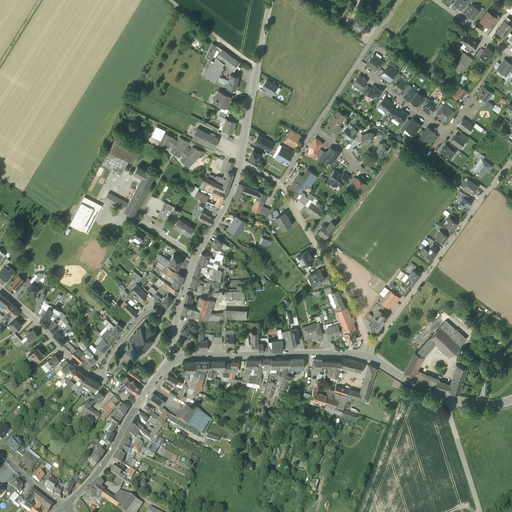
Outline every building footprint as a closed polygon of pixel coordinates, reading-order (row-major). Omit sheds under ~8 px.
[(467,0),(456,0),(454,4),(454,6),(456,8),(458,7),(461,10),(466,3),(468,0),(467,0)] [(474,10),(470,7),(466,14),(467,14),(467,16),(469,17),(470,17),(473,19),(477,13),(479,11),(475,8),(474,10)] [(490,16),(486,13),(480,22),(485,25),(485,24),(488,26),(487,27),(488,27),(490,25),(489,24),(490,23),(491,24),(492,22),(495,18),(495,17),(491,15),(490,16)] [(497,15),(495,17),(495,18),(492,22),(496,24),(500,17),(497,15)] [(364,25),(358,21),(354,27),(360,31),(364,25)] [(511,26),(504,21),(496,32),(504,37),(506,34),(508,31),(511,26)] [(478,43),(468,36),(466,39),(463,43),(466,45),(464,48),(468,51),(470,48),(473,50),(478,43)] [(206,77),(214,62),(211,60),(218,46),(212,43),(205,58),(209,60),(201,75),(206,77)] [(484,51),(480,56),(481,57),(487,62),(494,52),(487,47),(484,51)] [(481,48),(475,56),(479,59),(481,57),(480,56),(484,51),(481,48)] [(222,49),(216,57),(224,63),(233,71),(239,63),(222,49)] [(469,55),(464,52),(458,60),(463,64),(469,55)] [(381,61),(374,55),(373,56),(372,57),(372,59),(371,60),(369,60),(366,64),(374,70),(377,66),(381,61)] [(473,59),(469,55),(463,64),(467,67),(473,59)] [(214,62),(206,77),(215,81),(218,76),(224,63),(216,57),(214,62)] [(511,67),(511,65),(504,59),(500,64),(496,69),(503,74),(506,76),(510,71),(511,67)] [(463,64),(458,60),(454,66),(463,73),(467,67),(463,64)] [(387,66),(381,75),(389,81),(390,80),(395,73),(396,71),(391,68),(391,69),(387,66)] [(506,76),(503,74),(502,76),(507,80),(511,73),(510,71),(506,76)] [(230,74),(228,81),(227,87),(227,88),(235,90),(238,76),(230,74)] [(366,80),(359,75),(355,81),(355,80),(353,83),(353,84),(360,89),(363,84),(366,80)] [(215,81),(227,87),(228,81),(218,76),(215,81)] [(395,82),(393,86),(393,88),(398,92),(405,83),(398,79),(398,78),(395,82)] [(262,88),(265,90),(272,94),(277,87),(266,81),(262,88)] [(408,84),(402,91),(406,94),(410,87),(411,87),(408,84)] [(362,92),(366,95),(368,94),(367,94),(371,88),(367,85),(366,87),(362,92)] [(377,89),(373,86),(371,88),(367,94),(368,94),(370,96),(373,98),(375,99),(378,95),(377,94),(378,93),(378,94),(379,93),(381,92),(379,90),(377,90),(377,91),(376,90),(377,89)] [(461,87),(460,87),(459,86),(454,93),(453,94),(458,97),(461,99),(466,92),(462,89),(462,88),(461,87)] [(411,87),(410,87),(406,94),(404,96),(410,101),(417,92),(411,87)] [(489,91),(484,87),(478,96),(486,101),(490,96),(491,95),(492,94),(492,92),(490,91),(489,91)] [(229,96),(218,91),(212,103),(221,107),(225,109),(225,108),(228,103),(226,102),(227,100),(227,101),(229,96)] [(456,100),(458,97),(453,94),(454,93),(452,91),(449,95),(456,100)] [(423,96),(417,92),(410,101),(417,106),(419,102),(423,97),(423,96)] [(387,100),(384,98),(378,106),(386,111),(386,112),(391,105),(392,104),(389,102),(389,101),(387,100)] [(425,105),(424,107),(426,108),(425,110),(429,113),(435,105),(429,100),(425,105)] [(493,106),(488,102),(485,106),(490,111),(493,106)] [(391,105),(386,112),(386,111),(385,113),(388,115),(393,107),(391,105)] [(453,112),(443,105),(438,112),(436,115),(441,118),(443,119),(442,119),(446,122),(453,112)] [(393,107),(388,115),(392,118),(393,117),(397,110),(393,107)] [(401,111),(398,108),(397,110),(393,117),(401,122),(407,114),(404,112),(401,110),(401,111)] [(337,111),(334,115),(333,115),(332,117),(332,118),(329,122),(336,127),(336,128),(338,126),(345,116),(337,111)] [(235,121),(226,118),(223,126),(222,130),(229,133),(231,133),(235,121)] [(407,119),(402,126),(405,128),(410,121),(407,119)] [(415,122),(411,119),(410,121),(405,128),(414,135),(421,125),(416,121),(415,122)] [(472,126),(464,120),(459,126),(467,132),(472,126)] [(483,129),(475,123),(473,127),(480,132),(483,129)] [(338,126),(336,128),(336,127),(333,132),(338,135),(342,129),(338,126)] [(156,127),(152,136),(160,140),(163,133),(164,133),(164,131),(156,127)] [(350,130),(347,128),(342,134),(350,141),(352,138),(358,131),(357,130),(356,128),(355,127),(353,128),(352,127),(350,130)] [(433,131),(427,127),(421,136),(427,141),(432,134),(433,133),(433,131)] [(219,139),(197,128),(192,139),(213,150),(219,139)] [(358,131),(352,138),(355,140),(358,136),(360,133),(358,131)] [(368,132),(362,135),(363,135),(361,136),(361,139),(363,141),(363,143),(366,145),(368,143),(369,141),(371,138),(373,138),(373,133),(370,133),(369,133),(368,132)] [(192,147),(189,151),(188,151),(189,150),(187,148),(186,149),(185,148),(190,142),(183,139),(182,139),(179,137),(177,141),(173,139),(174,138),(167,134),(164,133),(163,133),(160,140),(158,144),(162,146),(168,149),(170,146),(172,148),(170,152),(173,154),(179,158),(181,155),(183,158),(180,161),(183,163),(183,164),(188,169),(194,162),(196,159),(196,160),(203,152),(196,149),(192,147)] [(296,137),(290,133),(286,142),(289,144),(288,145),(294,148),(299,140),(295,138),(296,137)] [(468,138),(461,133),(459,136),(464,140),(464,141),(465,142),(468,138)] [(432,134),(427,141),(430,144),(435,136),(432,134)] [(456,134),(451,141),(459,147),(464,141),(464,140),(459,136),(456,134)] [(274,144),(258,135),(254,143),(270,151),(274,144)] [(141,150),(117,137),(102,164),(121,174),(129,161),(133,164),(141,150)] [(315,138),(309,146),(309,153),(312,154),(313,155),(315,156),(318,148),(322,143),(315,138)] [(383,142),(379,143),(380,145),(377,150),(376,153),(379,155),(379,154),(381,156),(384,154),(387,147),(386,147),(386,145),(383,142)] [(447,146),(445,145),(441,151),(450,158),(455,152),(454,151),(447,146)] [(287,151),(281,148),(278,153),(289,159),(292,154),(287,151)] [(326,154),(321,160),(322,160),(326,163),(328,162),(329,162),(332,164),(339,153),(336,151),(334,151),(330,148),(326,154)] [(260,154),(252,151),(249,159),(261,164),(262,161),(258,159),(260,154)] [(318,158),(316,161),(319,163),(322,160),(321,160),(326,154),(323,152),(318,158)] [(289,159),(278,153),(276,157),(282,161),(286,164),(289,159)] [(482,159),(481,158),(480,160),(476,166),(477,166),(474,170),(477,172),(476,174),(476,175),(477,174),(481,178),(482,177),(481,177),(486,170),(488,172),(492,167),(482,159)] [(207,179),(204,177),(204,178),(203,178),(202,179),(203,180),(202,181),(214,187),(214,188),(223,192),(227,193),(233,174),(230,173),(233,163),(228,161),(225,171),(225,172),(223,180),(216,177),(214,182),(207,179)] [(366,165),(364,168),(373,174),(375,171),(366,165)] [(133,173),(141,178),(128,203),(108,192),(104,200),(124,211),(133,216),(148,188),(147,188),(155,174),(146,169),(145,171),(137,166),(133,173)] [(317,176),(307,169),(302,176),(299,174),(293,182),(295,183),(292,187),(299,192),(303,187),(301,186),(304,183),(309,187),(317,176)] [(337,172),(334,170),(328,179),(329,179),(327,181),(332,185),(334,183),(340,187),(341,186),(342,186),(343,184),(343,183),(344,181),(339,178),(342,175),(340,174),(341,174),(338,172),(337,172)] [(342,175),(339,178),(344,181),(345,182),(349,177),(344,173),(342,175)] [(353,177),(348,184),(351,186),(356,179),(353,177)] [(365,184),(357,178),(356,179),(351,186),(350,187),(357,192),(359,189),(361,189),(363,188),(362,187),(365,184)] [(478,187),(468,179),(463,186),(462,186),(467,190),(472,194),(478,187)] [(214,187),(202,181),(200,186),(212,192),(213,189),(214,188),(214,187)] [(238,184),(233,198),(240,200),(243,192),(245,187),(238,184)] [(463,186),(459,184),(457,186),(466,193),(467,190),(462,186),(463,186)] [(198,189),(193,186),(189,195),(199,200),(201,201),(206,203),(208,197),(197,192),(198,189)] [(259,192),(245,187),(243,192),(257,197),(258,193),(259,192)] [(223,193),(213,189),(212,192),(211,193),(220,197),(224,199),(227,193),(223,192),(223,193)] [(265,195),(258,193),(257,197),(256,200),(263,202),(265,195)] [(309,199),(303,195),(299,201),(305,206),(309,199)] [(87,233),(102,205),(84,196),(69,223),(87,233)] [(224,199),(220,197),(216,204),(216,203),(215,202),(214,205),(216,206),(220,208),(224,199)] [(461,201),(458,205),(459,205),(461,207),(465,210),(471,203),(466,200),(464,198),(461,201)] [(263,202),(256,200),(253,206),(252,210),(259,213),(261,207),(263,202)] [(174,207),(165,203),(163,208),(171,212),(174,207)] [(311,203),(307,207),(305,210),(309,213),(314,216),(314,217),(318,219),(323,212),(311,203)] [(271,211),(261,207),(259,213),(269,217),(270,214),(271,211)] [(213,220),(201,214),(202,213),(196,210),(193,216),(210,225),(213,220)] [(276,210),(270,214),(274,219),(275,218),(279,216),(276,210)] [(337,217),(329,210),(326,213),(330,216),(332,218),(330,220),(333,222),(337,217)] [(279,216),(275,218),(279,226),(280,225),(282,229),(285,227),(286,229),(292,226),(288,220),(289,220),(287,215),(286,216),(284,213),(279,216)] [(246,224),(236,218),(233,223),(232,222),(228,230),(236,235),(241,228),(243,229),(246,224)] [(457,224),(449,218),(445,225),(452,230),(457,224)] [(188,225),(178,220),(174,228),(181,231),(180,232),(183,233),(189,236),(193,228),(187,225),(188,225)] [(332,223),(331,222),(330,224),(327,227),(331,231),(335,226),(332,223)] [(327,227),(323,225),(318,232),(326,238),(331,231),(327,227)] [(145,234),(137,229),(135,232),(133,235),(133,236),(141,241),(145,234)] [(440,231),(435,238),(443,244),(446,240),(446,239),(448,237),(440,231)] [(267,239),(262,236),(257,245),(262,248),(267,239)] [(223,243),(215,238),(211,246),(213,247),(218,250),(221,246),(225,249),(227,246),(223,243)] [(424,238),(417,248),(421,251),(423,247),(428,241),(427,240),(424,238)] [(428,251),(425,254),(432,259),(437,252),(432,249),(434,246),(432,245),(428,251)] [(301,254),(297,257),(300,262),(311,255),(308,251),(301,254)] [(219,255),(216,253),(214,260),(221,262),(223,256),(219,255)] [(169,261),(159,254),(156,259),(159,261),(167,266),(168,264),(169,261)] [(208,255),(201,254),(197,263),(209,267),(212,268),(213,265),(207,263),(208,256),(208,255)] [(183,260),(173,255),(169,261),(168,264),(177,270),(183,260)] [(311,255),(300,262),(303,266),(313,260),(311,255)] [(208,256),(207,263),(213,265),(214,263),(218,264),(221,265),(221,262),(214,260),(210,259),(211,257),(210,257),(208,256)] [(4,262),(0,266),(0,267),(2,269),(7,264),(10,260),(7,258),(4,262)] [(167,266),(159,261),(155,267),(169,276),(171,277),(174,274),(171,272),(173,270),(167,266)] [(209,267),(197,263),(193,275),(198,276),(199,276),(200,271),(204,272),(207,273),(208,271),(209,267)] [(2,269),(0,271),(0,274),(6,280),(15,271),(7,264),(2,269)] [(177,270),(168,264),(167,266),(173,270),(171,272),(174,274),(171,277),(173,280),(178,273),(184,277),(185,274),(177,270)] [(216,269),(213,268),(212,272),(211,278),(219,280),(221,270),(216,269)] [(413,269),(408,276),(415,281),(420,274),(413,269)] [(311,275),(309,277),(314,286),(324,279),(319,270),(311,275)] [(141,278),(133,271),(129,275),(138,282),(141,278)] [(184,277),(178,273),(173,280),(174,280),(181,284),(184,277)] [(169,276),(166,274),(164,278),(172,283),(174,280),(173,280),(171,277),(169,276)] [(149,278),(141,285),(153,296),(155,293),(161,287),(165,282),(155,275),(151,279),(149,278)] [(25,281),(19,276),(11,284),(17,290),(22,285),(25,281)] [(408,276),(404,282),(410,287),(415,281),(408,276)] [(37,277),(32,283),(35,286),(39,281),(41,278),(37,277)] [(197,279),(192,277),(189,285),(192,286),(191,288),(195,289),(195,287),(201,289),(202,284),(199,283),(200,280),(197,279)] [(211,278),(209,277),(208,281),(208,283),(209,283),(213,284),(212,287),(218,288),(219,280),(211,278)] [(30,280),(28,278),(25,281),(22,285),(25,287),(30,280)] [(181,284),(174,280),(172,283),(171,286),(180,289),(181,284)] [(202,284),(201,289),(202,290),(203,287),(208,289),(209,283),(208,283),(208,281),(204,280),(203,281),(200,280),(199,283),(202,284)] [(165,282),(161,287),(169,292),(172,288),(165,282)] [(35,286),(32,283),(27,289),(28,290),(28,291),(29,292),(30,292),(34,295),(36,293),(37,294),(40,290),(35,286)] [(138,286),(132,292),(131,291),(128,293),(131,296),(136,302),(139,299),(140,301),(147,295),(141,289),(141,290),(138,286)] [(330,287),(324,289),(326,295),(331,293),(333,293),(330,287)] [(384,297),(389,290),(385,287),(379,294),(384,297)] [(178,292),(172,288),(169,292),(176,297),(178,292)] [(239,290),(225,291),(225,297),(225,300),(242,299),(241,290),(239,290)] [(380,302),(383,304),(388,308),(393,303),(397,296),(389,290),(384,297),(380,302)] [(0,303),(1,302),(6,306),(10,302),(0,293),(0,303)] [(191,295),(186,294),(184,301),(191,303),(192,300),(192,299),(190,298),(191,295)] [(165,298),(161,302),(167,307),(174,300),(168,295),(165,298)] [(344,308),(339,295),(338,295),(333,297),(337,307),(334,308),(335,312),(344,308)] [(214,301),(200,297),(198,302),(197,305),(196,308),(195,313),(193,318),(200,320),(207,320),(209,315),(214,301)] [(50,302),(46,299),(41,308),(46,311),(48,308),(50,306),(48,305),(50,302)] [(125,302),(124,301),(123,302),(124,303),(121,305),(133,317),(137,313),(125,302)] [(6,306),(4,308),(5,309),(13,316),(14,315),(18,311),(19,310),(10,302),(6,306)] [(190,307),(183,305),(181,313),(193,318),(195,313),(189,311),(190,307)] [(344,308),(335,312),(340,325),(343,331),(344,333),(352,330),(352,331),(356,329),(353,322),(355,321),(353,316),(351,317),(347,307),(344,308)] [(46,311),(40,321),(46,328),(51,323),(48,320),(51,315),(53,316),(55,313),(48,308),(46,311)] [(234,311),(227,311),(227,312),(224,312),(224,313),(223,321),(225,321),(227,322),(227,318),(246,319),(246,310),(234,310),(234,311)] [(60,312),(56,316),(60,320),(60,319),(62,321),(66,316),(60,312)] [(381,312),(376,319),(382,324),(385,320),(387,317),(381,312)] [(220,313),(217,313),(213,314),(213,321),(222,321),(223,321),(224,313),(220,313)] [(290,318),(289,313),(286,313),(289,326),(295,324),(293,318),(292,319),(290,319),(290,318)] [(375,318),(368,313),(365,318),(372,323),(375,318)] [(51,323),(46,328),(53,335),(56,331),(54,329),(54,328),(54,327),(60,320),(56,316),(55,318),(51,323)] [(372,323),(369,326),(373,329),(372,331),(375,333),(382,324),(376,319),(375,318),(372,323)] [(15,319),(8,326),(14,331),(17,328),(18,329),(22,325),(15,319)] [(113,326),(105,319),(103,321),(106,325),(106,326),(108,327),(111,331),(114,327),(113,327),(113,326)] [(63,321),(57,330),(63,335),(69,327),(63,321)] [(141,326),(130,338),(132,340),(126,347),(135,354),(141,347),(143,349),(143,350),(144,350),(144,349),(148,345),(148,346),(149,345),(148,345),(151,341),(152,342),(151,341),(154,338),(155,339),(155,338),(154,337),(155,335),(156,335),(155,335),(156,333),(155,333),(154,332),(154,331),(154,332),(152,331),(155,329),(156,329),(156,328),(155,328),(155,326),(156,325),(155,325),(154,325),(152,323),(153,322),(152,322),(152,323),(149,323),(149,322),(149,323),(148,322),(146,321),(142,326),(141,326)] [(190,321),(187,324),(186,323),(186,324),(185,324),(182,328),(183,329),(181,331),(182,334),(189,335),(190,334),(192,332),(191,331),(192,331),(196,331),(198,329),(195,322),(190,321)] [(464,341),(444,322),(440,327),(460,346),(464,341)] [(114,327),(111,331),(117,335),(122,328),(117,323),(116,324),(114,327)] [(317,323),(302,327),(305,339),(316,335),(316,338),(322,336),(318,323),(317,323)] [(339,324),(333,326),(335,332),(336,332),(336,333),(338,332),(339,333),(339,332),(340,332),(343,331),(340,325),(339,324)] [(333,326),(326,328),(327,331),(328,334),(329,339),(337,337),(336,333),(336,332),(335,332),(333,326)] [(108,327),(101,335),(103,337),(110,343),(117,335),(111,331),(108,327)] [(281,332),(281,329),(277,330),(276,327),(266,329),(267,334),(277,332),(278,340),(279,341),(283,341),(281,332)] [(423,356),(435,343),(449,357),(453,353),(460,346),(440,327),(430,338),(416,354),(423,357),(423,356)] [(296,329),(289,330),(292,343),(299,341),(298,337),(299,337),(298,333),(297,333),(296,329)] [(29,332),(25,335),(27,336),(21,341),(27,347),(38,337),(33,330),(30,333),(29,332)] [(63,335),(57,330),(56,331),(53,335),(62,345),(64,343),(66,341),(61,336),(63,335)] [(344,333),(348,343),(356,339),(352,331),(352,330),(344,333)] [(289,331),(281,332),(283,341),(283,345),(284,344),(285,347),(289,346),(289,345),(290,344),(292,349),(293,349),(292,343),(289,331)] [(258,343),(258,332),(251,333),(252,348),(258,348),(258,351),(263,351),(263,343),(258,343)] [(234,336),(229,336),(229,335),(225,335),(225,337),(225,346),(234,346),(234,336)] [(17,336),(13,340),(17,345),(21,341),(17,336)] [(96,348),(92,353),(93,354),(92,354),(97,358),(110,343),(103,337),(95,347),(96,348)] [(68,342),(67,340),(66,341),(64,343),(71,349),(73,346),(68,342)] [(203,340),(199,340),(199,341),(199,349),(208,349),(208,345),(209,345),(209,343),(208,343),(208,340),(203,340)] [(277,341),(268,342),(269,351),(283,350),(283,345),(283,341),(279,341),(278,340),(277,340),(277,341)] [(97,358),(92,354),(93,354),(92,353),(84,345),(82,347),(88,353),(90,356),(88,358),(93,363),(97,358)] [(81,355),(75,350),(76,349),(73,346),(71,349),(73,352),(71,353),(81,362),(86,356),(85,356),(83,353),(81,355)] [(460,346),(453,353),(459,358),(462,348),(460,346)] [(38,348),(28,355),(30,358),(33,355),(37,360),(43,355),(38,348)] [(415,353),(404,374),(408,377),(412,378),(435,387),(438,379),(416,371),(423,357),(416,354),(415,353)] [(56,355),(54,357),(53,355),(51,357),(52,358),(49,361),(48,362),(49,364),(47,367),(49,370),(60,361),(56,355)] [(88,358),(86,356),(81,362),(87,368),(93,363),(88,358)] [(291,359),(272,360),(270,366),(270,368),(273,368),(278,368),(280,368),(281,367),(284,367),(288,368),(288,367),(291,359)] [(291,359),(288,367),(293,369),(294,369),(304,369),(304,360),(291,359)] [(364,364),(343,359),(342,359),(340,368),(361,373),(364,364)] [(265,360),(256,360),(256,364),(257,364),(257,368),(257,371),(261,371),(261,367),(265,366),(265,360)] [(322,360),(313,360),(312,369),(317,369),(317,373),(319,373),(321,369),(321,367),(322,360)] [(333,361),(322,360),(321,367),(330,367),(328,375),(336,378),(339,368),(341,362),(333,361)] [(238,361),(232,361),(231,363),(231,365),(230,371),(235,372),(236,369),(237,370),(238,366),(238,361)] [(68,363),(61,370),(64,373),(61,375),(64,377),(66,375),(65,374),(69,370),(73,374),(76,371),(74,369),(76,367),(69,362),(68,363)] [(195,362),(185,362),(185,371),(186,371),(189,371),(193,371),(195,371),(195,369),(195,362)] [(209,362),(195,362),(195,369),(195,371),(200,371),(198,377),(202,378),(205,371),(205,368),(206,368),(208,368),(209,362)] [(376,368),(369,365),(365,376),(373,379),(376,368)] [(467,368),(456,365),(452,378),(454,378),(452,385),(461,388),(467,368)] [(293,369),(288,367),(288,368),(284,377),(283,377),(283,379),(288,380),(290,381),(292,377),(294,369),(293,369)] [(73,374),(78,378),(81,381),(83,379),(83,380),(86,376),(78,369),(76,371),(73,374)] [(322,372),(321,369),(319,373),(316,379),(314,386),(313,391),(317,392),(322,372)] [(141,379),(129,370),(128,373),(139,381),(141,379)] [(194,374),(190,387),(194,389),(194,388),(198,377),(200,371),(195,371),(193,371),(194,374)] [(182,382),(168,374),(165,378),(179,387),(180,384),(182,382)] [(86,375),(82,383),(89,387),(93,379),(86,375)] [(373,379),(365,376),(360,393),(368,395),(373,379)] [(202,378),(198,377),(194,388),(198,390),(202,378)] [(131,380),(128,378),(124,384),(126,386),(132,390),(136,384),(135,383),(134,382),(131,379),(131,380)] [(99,382),(93,379),(89,387),(95,390),(99,382)] [(288,380),(283,379),(281,383),(271,411),(275,412),(277,407),(284,388),(285,388),(288,380)] [(439,380),(438,379),(435,387),(450,391),(451,387),(444,385),(445,384),(438,382),(439,380)] [(163,381),(160,385),(166,389),(167,390),(168,391),(171,387),(163,381)] [(266,395),(271,397),(275,384),(270,382),(269,382),(266,395)] [(136,384),(132,390),(137,394),(142,388),(136,384)] [(166,389),(160,385),(156,389),(164,394),(167,390),(166,389)] [(461,388),(452,385),(451,387),(450,391),(460,394),(461,388)] [(349,390),(336,386),(334,392),(339,394),(347,396),(349,390)] [(95,395),(93,398),(97,401),(99,403),(101,400),(102,401),(104,398),(103,398),(105,395),(99,390),(95,395)] [(325,395),(337,399),(339,394),(334,392),(327,390),(325,395)] [(360,393),(349,390),(347,396),(351,397),(366,401),(368,395),(360,393)] [(317,392),(313,391),(310,399),(325,404),(335,407),(337,399),(325,395),(317,392)] [(162,400),(153,393),(148,399),(152,402),(157,406),(162,400)] [(339,394),(337,399),(335,407),(343,410),(347,396),(339,394)] [(192,399),(185,396),(183,400),(187,403),(195,408),(198,402),(192,399)] [(91,401),(89,399),(88,400),(79,411),(78,411),(81,414),(90,409),(95,404),(91,401)] [(146,402),(140,411),(148,416),(149,415),(150,413),(153,408),(150,405),(152,402),(148,399),(146,402)] [(111,400),(104,407),(104,408),(107,411),(109,410),(114,404),(115,403),(111,400)] [(129,407),(123,403),(117,412),(119,413),(124,416),(129,407)] [(187,403),(177,420),(188,426),(198,410),(195,408),(187,403)] [(335,407),(325,404),(324,409),(341,415),(343,410),(335,407)] [(90,409),(81,414),(96,424),(100,418),(101,417),(90,409)] [(198,410),(188,426),(199,432),(201,429),(205,432),(212,421),(198,410)] [(340,416),(354,421),(357,415),(343,410),(341,415),(340,416)] [(140,411),(136,418),(133,422),(137,425),(140,421),(145,424),(146,424),(150,418),(148,416),(140,411)] [(159,419),(156,422),(158,424),(161,426),(167,419),(170,416),(165,412),(162,415),(159,419)] [(124,416),(119,413),(114,420),(119,424),(124,416)] [(159,419),(150,413),(149,415),(150,416),(149,417),(148,416),(150,418),(156,422),(159,419)] [(177,420),(170,416),(167,419),(174,424),(177,420)] [(156,422),(150,418),(146,424),(147,425),(148,423),(156,428),(158,424),(156,422)] [(114,420),(112,419),(109,424),(110,424),(113,426),(108,433),(112,435),(119,424),(114,420)] [(188,426),(177,420),(174,424),(183,430),(184,429),(198,437),(200,434),(188,426)] [(137,425),(133,422),(131,426),(139,432),(142,434),(144,431),(137,425)] [(107,423),(104,425),(100,429),(105,433),(110,424),(109,424),(107,423)] [(156,428),(152,432),(156,435),(162,427),(161,426),(158,424),(156,428)] [(3,425),(0,428),(0,438),(1,439),(6,434),(9,431),(3,425)] [(131,426),(127,434),(124,439),(128,442),(130,438),(131,439),(132,437),(135,439),(136,437),(139,432),(131,426)] [(144,431),(142,434),(151,441),(156,435),(152,432),(150,436),(144,431)] [(108,433),(101,441),(103,442),(105,444),(106,443),(110,445),(114,436),(112,435),(108,433)] [(10,443),(9,444),(16,452),(16,451),(22,446),(20,444),(20,443),(20,441),(19,440),(17,440),(17,441),(15,438),(13,440),(11,438),(9,441),(10,443)] [(128,442),(124,439),(118,450),(126,454),(128,455),(129,455),(132,449),(128,447),(131,443),(128,442)] [(145,442),(141,439),(141,440),(139,442),(143,445),(141,448),(154,455),(158,449),(145,442)] [(139,442),(138,441),(137,443),(132,451),(138,454),(141,448),(143,445),(139,442)] [(33,442),(25,451),(28,453),(38,461),(41,457),(31,450),(36,444),(33,442)] [(26,450),(22,446),(16,451),(21,456),(26,450)] [(100,451),(99,450),(96,455),(93,452),(88,459),(91,460),(90,462),(92,463),(90,466),(94,469),(105,454),(100,451)] [(126,454),(118,450),(113,460),(121,464),(122,463),(126,454)] [(24,458),(20,463),(30,471),(38,461),(28,453),(24,458)] [(188,462),(197,466),(200,459),(192,455),(188,462)] [(45,463),(38,471),(41,473),(45,467),(47,465),(45,463)] [(120,466),(119,467),(116,465),(111,473),(117,477),(119,478),(120,476),(124,469),(120,466)] [(135,472),(130,469),(127,475),(131,477),(135,472)] [(38,471),(32,477),(39,483),(44,476),(41,473),(38,471)] [(78,477),(74,475),(69,483),(74,485),(78,477)] [(119,478),(117,477),(114,482),(114,483),(113,484),(121,488),(124,482),(119,478)] [(57,484),(50,479),(48,482),(49,484),(46,488),(46,489),(53,493),(55,488),(57,484)] [(99,479),(89,489),(100,497),(101,496),(104,492),(99,488),(103,483),(99,479)] [(312,479),(310,489),(318,491),(321,481),(312,479)] [(16,480),(11,487),(17,492),(18,492),(19,493),(21,490),(20,489),(23,486),(16,480)] [(67,487),(64,494),(68,496),(71,490),(72,491),(74,488),(72,487),(74,485),(69,483),(67,487)] [(58,489),(55,488),(53,493),(60,496),(61,493),(62,491),(62,490),(58,489)] [(89,489),(85,493),(92,500),(94,498),(97,501),(100,497),(89,489)] [(45,500),(31,490),(25,499),(20,505),(29,511),(30,511),(34,507),(30,505),(34,499),(38,502),(34,507),(37,510),(38,510),(38,509),(39,509),(42,505),(45,500)] [(119,491),(114,499),(121,504),(127,495),(119,491)] [(114,499),(104,492),(101,496),(104,499),(118,508),(121,504),(114,499)] [(14,493),(9,500),(14,503),(15,501),(19,496),(14,493)] [(15,501),(20,505),(25,499),(20,495),(19,496),(15,501)] [(121,504),(118,508),(122,511),(127,511),(135,500),(127,495),(121,504)] [(47,511),(53,506),(45,500),(42,505),(47,509),(43,511),(47,511)] [(135,500),(127,511),(137,511),(143,504),(135,500)]
